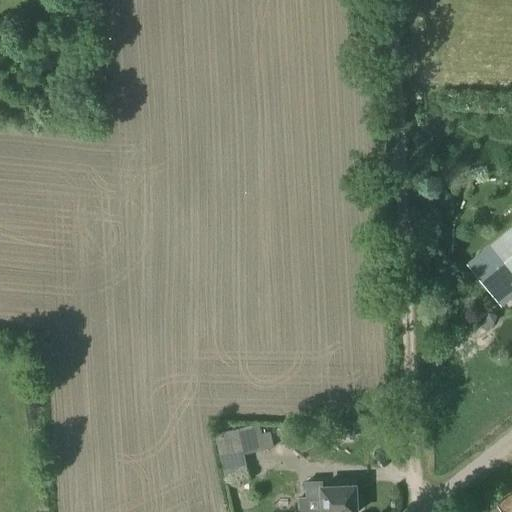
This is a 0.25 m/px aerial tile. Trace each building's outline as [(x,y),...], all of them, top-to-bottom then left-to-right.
[(511,227),(490,245),(489,244),(465,264),(503,306),(511,298),(511,227)] [(339,425),(339,438),(354,438),(354,425),(339,425)] [(225,486),(249,480),(238,429),(214,433),(225,486)] [(323,488),(322,482),(307,483),(308,498),(300,499),(300,511),(357,511),(357,486),(323,488)] [(511,493),(498,504),(504,511),(508,511),(511,509),(511,493)]
